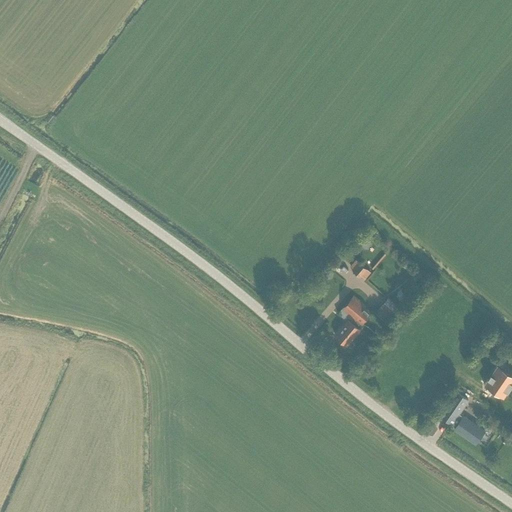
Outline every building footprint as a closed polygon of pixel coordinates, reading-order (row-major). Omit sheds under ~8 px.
[(37,161),(29,176),(38,181),(46,166),(37,161)] [(365,279),(369,273),(356,261),(351,268),(355,271),(354,272),(360,277),(361,276),(365,279)] [(419,286),(420,286),(422,286),(423,285),(424,285),(425,284),(426,283),(426,281),(426,280),(426,279),(426,277),(426,276),(424,276),(423,275),(421,275),(420,275),(419,275),(416,275),(415,277),(415,278),(415,279),(415,282),(415,283),(415,284),(416,285),(417,286),(419,286)] [(405,288),(404,287),(402,288),(401,288),(400,288),(399,289),(398,290),(397,291),(396,292),(396,294),(396,295),(396,296),(396,298),(397,299),(398,300),(399,301),(400,302),(401,302),(402,303),(404,303),(405,303),(406,302),(407,302),(408,301),(409,300),(410,299),(411,298),(411,296),(411,295),(411,294),(411,292),(410,291),(409,290),(408,289),(407,288),(406,288),(405,288)] [(361,323),(371,312),(352,297),(343,308),(355,318),(351,322),(348,319),(335,335),(347,345),(360,330),(357,327),(360,323),(361,323)] [(391,316),(399,307),(388,299),(380,307),(391,316)] [(489,355),(496,345),(485,338),(478,348),(489,355)] [(511,384),(511,374),(497,364),(483,384),(503,398),(511,384)] [(463,417),(458,414),(468,400),(456,392),(440,416),(451,424),(452,423),(456,426),(454,429),(476,444),(484,431),(463,416),(463,417)]
